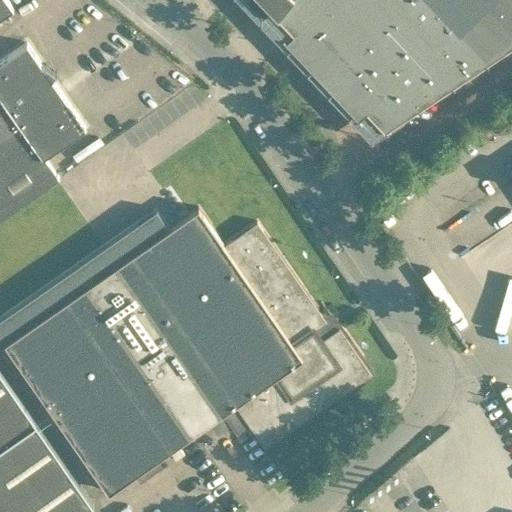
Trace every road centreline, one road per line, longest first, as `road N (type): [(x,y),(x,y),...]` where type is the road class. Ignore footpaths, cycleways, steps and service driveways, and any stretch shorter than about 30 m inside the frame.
road 1 (unclassified): [(306,511),(419,416),(431,355),(270,120),(199,37)]
road 2 (unknown): [(506,361),(435,260),(431,242),(439,208),(511,151)]
road 3 (unknown): [(511,71),(323,198)]
